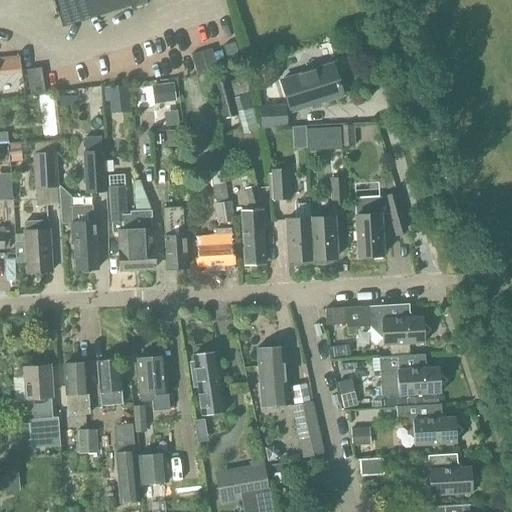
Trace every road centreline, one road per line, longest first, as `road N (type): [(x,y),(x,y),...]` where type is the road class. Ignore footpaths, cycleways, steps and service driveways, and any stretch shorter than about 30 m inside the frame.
road 1 (residential): [(0,302),(293,290)]
road 2 (residential): [(293,290),(348,511)]
road 3 (residential): [(434,281),(374,96)]
road 4 (residential): [(293,290),(434,281)]
